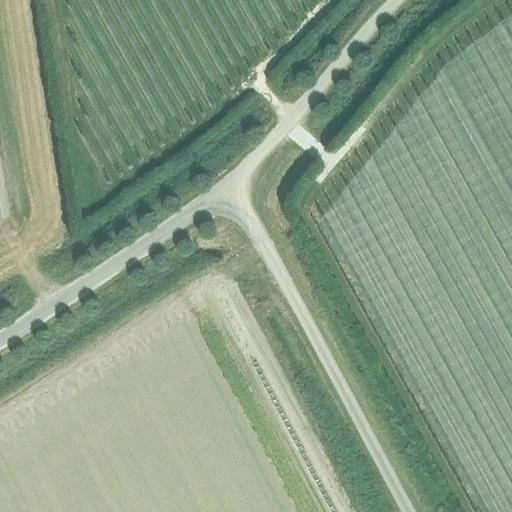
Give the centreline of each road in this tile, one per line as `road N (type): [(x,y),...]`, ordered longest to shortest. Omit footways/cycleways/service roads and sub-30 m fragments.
road 1 (unclassified): [(409,511),(228,190)]
road 2 (unclassified): [(228,190),(0,343)]
road 3 (unclassified): [(228,190),(401,0)]
